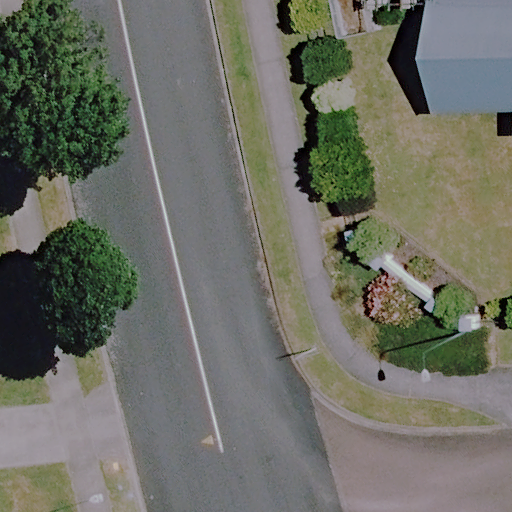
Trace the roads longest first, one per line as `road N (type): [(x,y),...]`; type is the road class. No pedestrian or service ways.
road 1 (tertiary): [(234,493),(151,174),(117,0)]
road 2 (residential): [(234,493),(511,480)]
